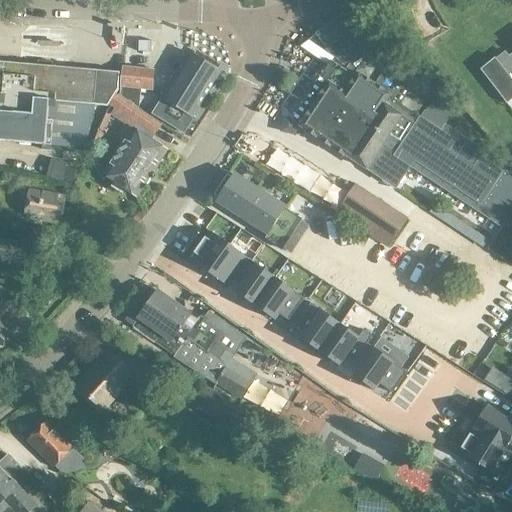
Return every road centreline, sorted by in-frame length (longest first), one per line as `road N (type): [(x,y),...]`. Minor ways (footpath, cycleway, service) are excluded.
road 1 (residential): [(142,244),(407,428)]
road 2 (tertiary): [(254,26),(221,10),(0,3)]
road 3 (tertiary): [(142,244),(240,104),(257,57),(254,26)]
road 4 (tertiary): [(0,397),(51,355),(142,244)]
